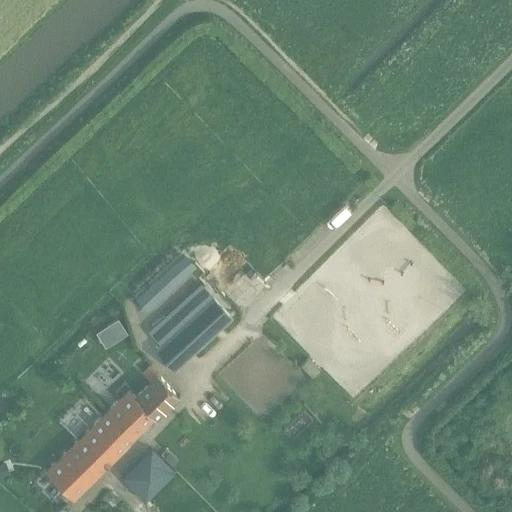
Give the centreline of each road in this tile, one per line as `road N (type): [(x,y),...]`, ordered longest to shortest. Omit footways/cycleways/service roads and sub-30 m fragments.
road 1 (unknown): [(0,152),(161,0)]
road 2 (unclassified): [(395,178),(511,63)]
